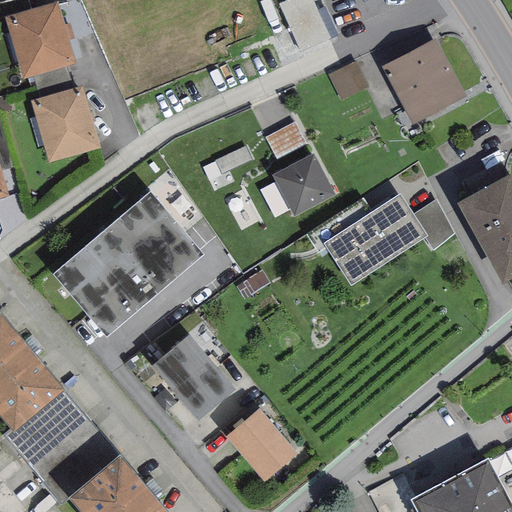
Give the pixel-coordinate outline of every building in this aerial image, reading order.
[(287,0),(278,4),(301,53),(337,36),(324,7),(317,10),(312,0),(287,0)] [(57,2),(4,17),(22,79),(75,63),(57,2)] [(435,39),(381,67),(412,125),(466,97),(435,39)] [(329,75),(342,101),(369,88),(356,61),(329,75)] [(83,86),(30,102),(48,163),(101,148),(83,86)] [(279,157),(309,143),(298,121),(268,135),(279,157)] [(313,154),(271,176),(288,209),(289,208),(293,216),(334,195),(313,154)] [(0,168),(0,199),(9,197),(0,168)] [(479,244),(511,225),(511,177),(510,174),(457,204),(479,244)] [(52,275),(106,338),(203,255),(150,192),(52,275)] [(323,244),(351,286),(424,239),(427,236),(413,215),(399,194),(323,244)] [(436,199),(413,215),(427,236),(424,239),(432,251),(454,234),(436,199)] [(511,225),(479,244),(503,284),(511,279),(511,225)] [(0,313),(0,416),(10,429),(12,432),(63,390),(0,313)] [(236,390),(189,335),(151,367),(198,422),(236,390)] [(63,390),(12,432),(10,429),(2,435),(60,505),(68,499),(120,456),(63,390)] [(225,437),(264,483),(297,455),(258,410),(225,437)] [(166,511),(120,456),(68,499),(78,511),(166,511)] [(411,502),(416,511),(511,511),(511,506),(486,460),(411,502)]
